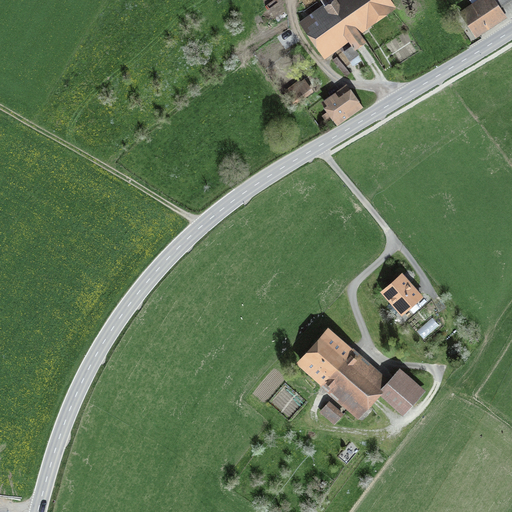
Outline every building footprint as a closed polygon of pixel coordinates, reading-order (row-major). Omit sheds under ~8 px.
[(361,37),(355,29),(367,21),(368,22),(389,7),(384,0),(338,0),(327,8),(325,5),(300,22),(321,52),(346,35),(349,40),(348,41),(351,46),(344,53),(352,63),(360,58),(356,51),(366,44),(361,37)] [(505,15),(500,8),(495,0),(485,0),(463,14),(476,34),(505,15)] [(310,90),(304,82),(289,93),(295,101),(310,90)] [(328,105),(324,107),(328,112),(323,115),(327,121),(332,118),(337,125),(359,109),(347,91),(338,97),(336,94),(325,101),(328,105)] [(421,295),(404,276),(387,291),(404,310),(421,295)] [(329,333),(304,361),(361,412),(380,392),(385,386),(343,349),(345,346),(329,333)] [(419,393),(396,373),(385,386),(380,392),(402,412),(419,393)] [(341,417),(327,404),(321,410),(335,423),(341,417)]
